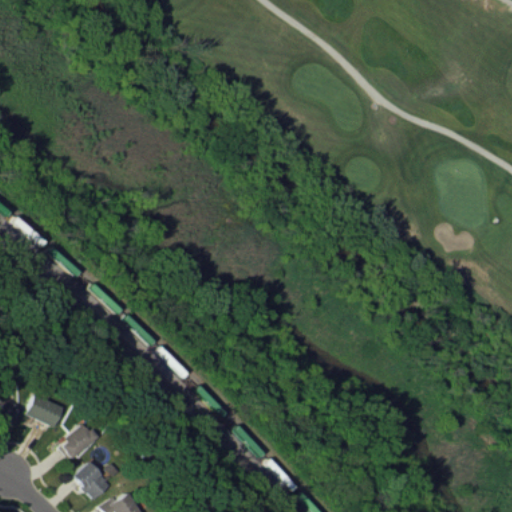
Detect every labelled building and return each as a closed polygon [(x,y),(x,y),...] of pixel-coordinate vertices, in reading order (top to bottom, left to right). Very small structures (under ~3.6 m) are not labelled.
[(47,429),(56,409),(31,398),(22,418),(47,429)] [(9,407),(0,407),(0,414),(1,428),(10,427),(9,407)] [(89,440),(76,426),(51,447),(63,462),(89,440)] [(103,465),(92,475),(82,464),(66,478),(88,501),(104,487),(101,483),(112,474),(103,465)] [(129,511),(120,494),(93,509),(94,511),(129,511)]
